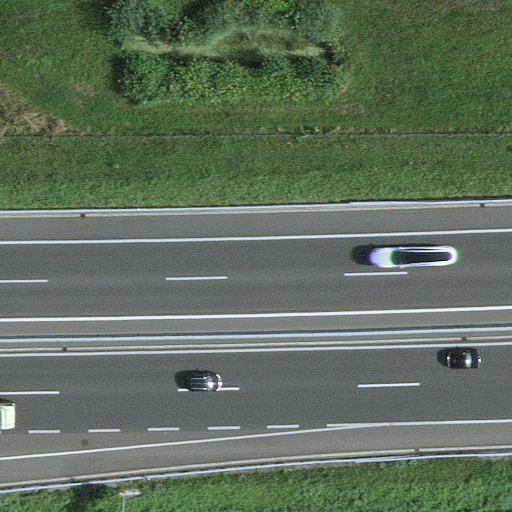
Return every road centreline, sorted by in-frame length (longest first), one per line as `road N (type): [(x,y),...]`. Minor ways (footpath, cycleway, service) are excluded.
road 1 (motorway): [(511,265),(0,278)]
road 2 (motorway): [(0,393),(511,381)]
